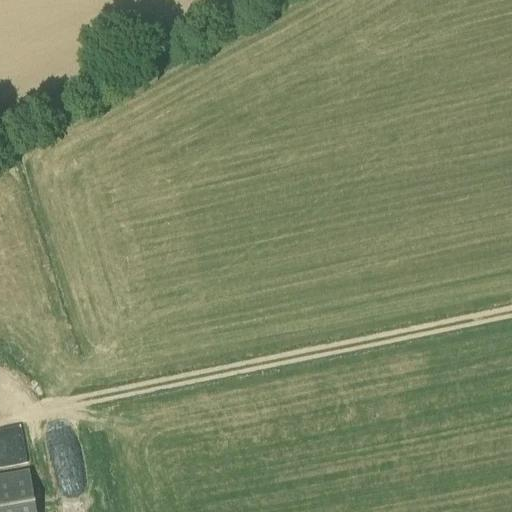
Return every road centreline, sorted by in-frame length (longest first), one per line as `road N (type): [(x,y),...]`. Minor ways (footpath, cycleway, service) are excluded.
road 1 (track): [(511,315),(41,409)]
road 2 (unclassified): [(245,0),(0,130)]
